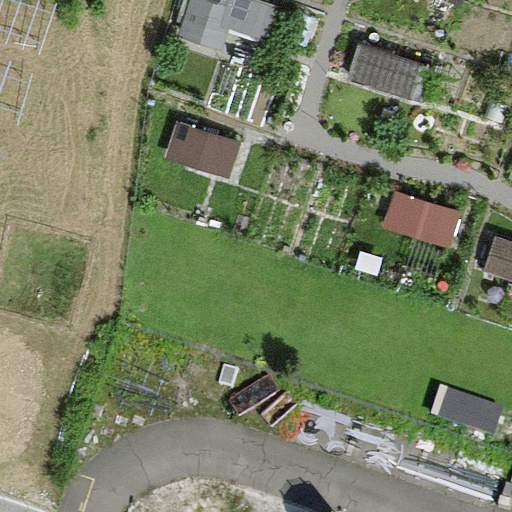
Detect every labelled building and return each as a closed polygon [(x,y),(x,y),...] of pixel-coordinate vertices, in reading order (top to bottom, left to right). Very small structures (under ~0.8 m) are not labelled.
[(238,22),(272,33),(283,0),(190,0),(180,30),(229,47),(238,22)] [(358,66),(418,87),(429,54),(370,33),(358,66)] [(184,117),(179,149),(238,158),(243,126),(184,117)] [(456,239),(469,201),(404,179),(391,217),(456,239)] [(511,224),(504,222),(491,259),(511,267),(511,224)]
